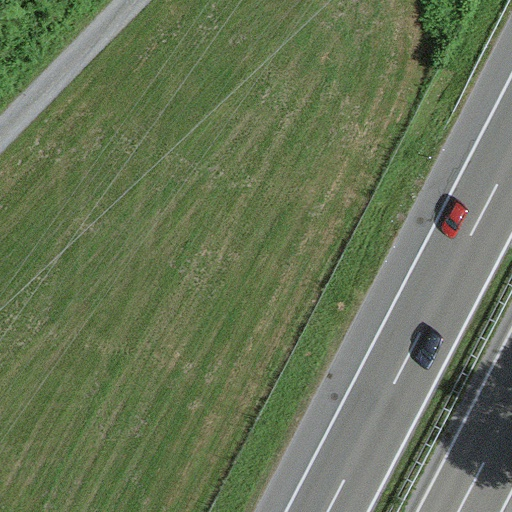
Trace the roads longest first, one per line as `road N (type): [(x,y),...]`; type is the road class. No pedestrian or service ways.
road 1 (motorway): [(511,151),(326,511)]
road 2 (track): [(0,144),(138,0)]
